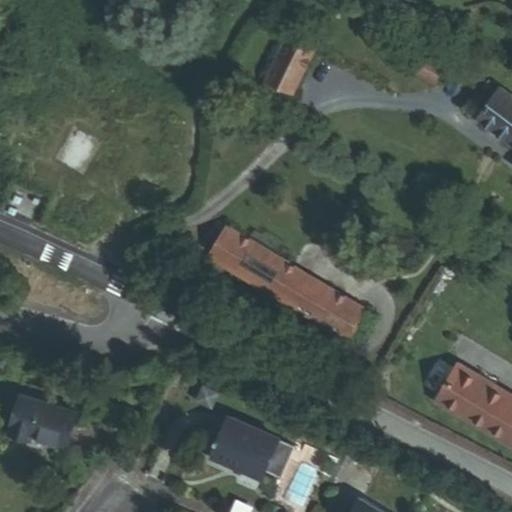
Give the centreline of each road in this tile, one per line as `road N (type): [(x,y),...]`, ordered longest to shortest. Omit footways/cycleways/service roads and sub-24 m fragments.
road 1 (residential): [(511,487),(157,311)]
road 2 (residential): [(157,311),(0,237)]
road 3 (residential): [(0,315),(132,335),(157,311)]
